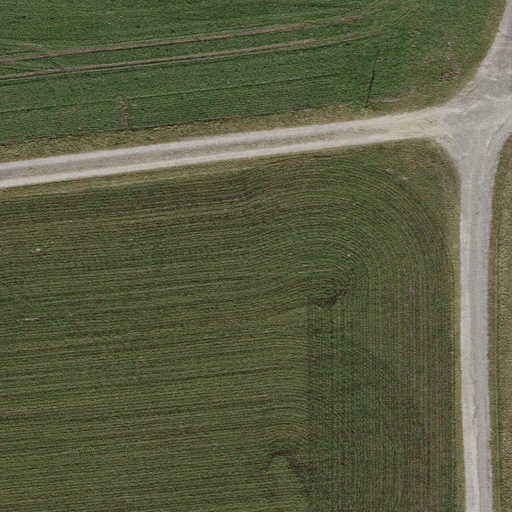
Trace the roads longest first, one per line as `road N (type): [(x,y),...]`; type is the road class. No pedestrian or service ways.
road 1 (track): [(502,114),(423,133),(0,186)]
road 2 (track): [(502,114),(487,161),(481,293),(485,511)]
